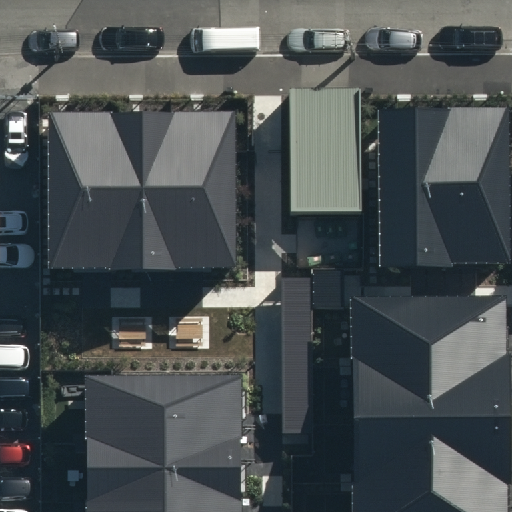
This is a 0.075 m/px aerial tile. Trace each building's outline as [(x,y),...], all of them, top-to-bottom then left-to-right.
[(358,95),(290,95),(290,216),(359,215),(358,95)] [(511,117),(383,118),(384,261),(511,260),(511,117)] [(236,119),(44,120),(45,264),(237,263),(236,119)] [(308,268),(282,268),(284,432),(310,432),(308,268)] [(369,306),(369,511),(510,511),(510,306),(369,306)] [(97,386),(97,511),(239,511),(239,385),(97,386)]
